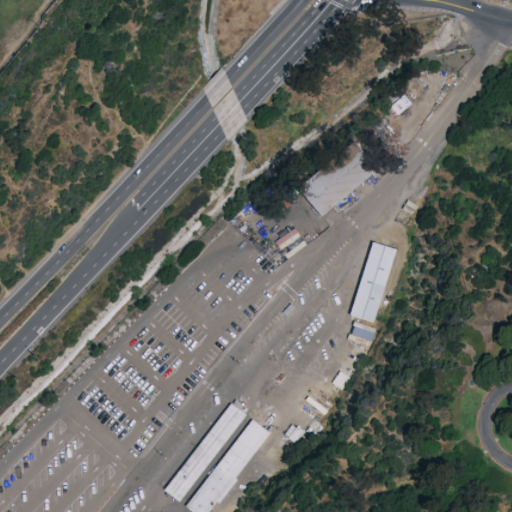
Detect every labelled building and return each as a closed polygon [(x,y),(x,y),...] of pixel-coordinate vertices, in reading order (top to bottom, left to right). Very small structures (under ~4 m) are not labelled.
[(390,247),(365,241),(347,315),(372,321),(390,247)] [(349,334),(370,340),(374,327),(353,321),(349,334)] [(300,329),(313,338),(291,368),(278,359),(300,329)] [(229,404),(243,415),(178,499),(164,489),(229,404)] [(251,422),(269,435),(208,511),(194,511),(186,505),(251,422)]
